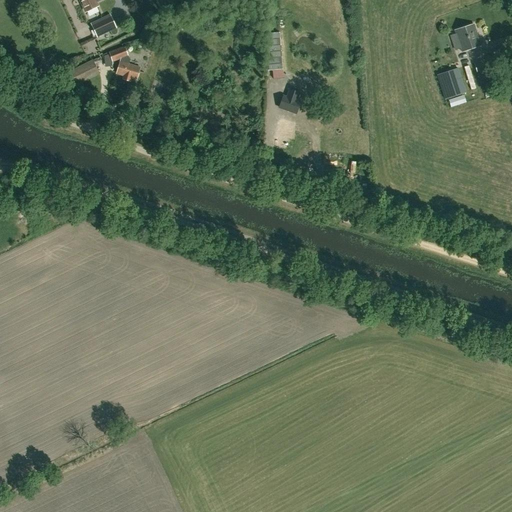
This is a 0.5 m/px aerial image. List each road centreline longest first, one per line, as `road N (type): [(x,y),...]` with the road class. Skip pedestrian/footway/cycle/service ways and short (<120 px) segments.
road 1 (track): [(0,92),(157,156),(511,273)]
road 2 (track): [(511,335),(34,173),(0,169)]
